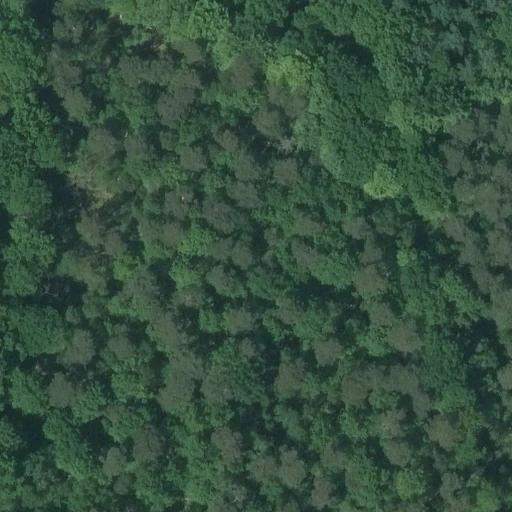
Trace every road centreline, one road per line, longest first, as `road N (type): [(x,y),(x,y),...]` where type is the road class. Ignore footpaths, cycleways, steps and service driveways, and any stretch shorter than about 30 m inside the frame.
road 1 (track): [(500,511),(355,0)]
road 2 (track): [(0,284),(27,0)]
